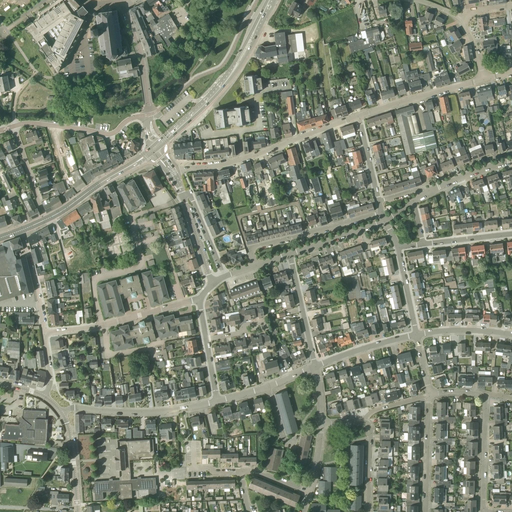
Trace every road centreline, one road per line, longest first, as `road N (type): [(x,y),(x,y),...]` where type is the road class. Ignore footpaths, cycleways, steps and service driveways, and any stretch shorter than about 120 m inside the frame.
road 1 (secondary): [(164,140),(231,74),(271,0)]
road 2 (residential): [(217,401),(61,413)]
road 3 (residential): [(255,266),(255,247),(381,213)]
road 4 (residential): [(383,221),(422,195),(511,162)]
road 5 (residential): [(147,117),(129,118),(109,135),(14,127)]
road 6 (residential): [(357,118),(485,80)]
road 7 (unknown): [(252,255),(239,217),(296,205),(305,234)]
road 8 (residential): [(242,159),(357,118)]
road 9 (residential): [(121,0),(142,56),(147,117)]
